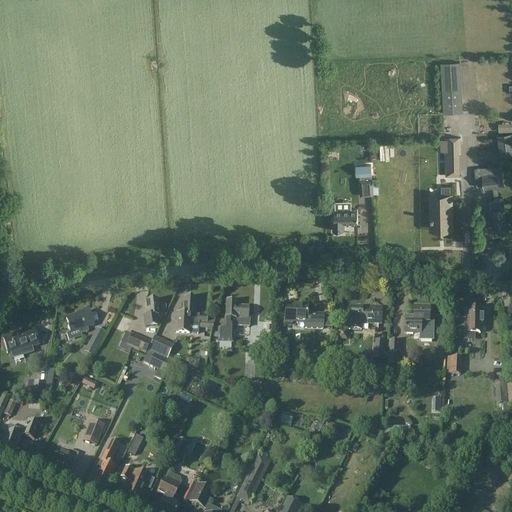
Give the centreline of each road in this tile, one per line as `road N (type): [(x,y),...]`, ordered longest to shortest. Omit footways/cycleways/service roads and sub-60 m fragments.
road 1 (unclassified): [(511,265),(485,276),(429,279),(256,266),(157,272),(0,305)]
road 2 (unknown): [(468,277),(468,92)]
